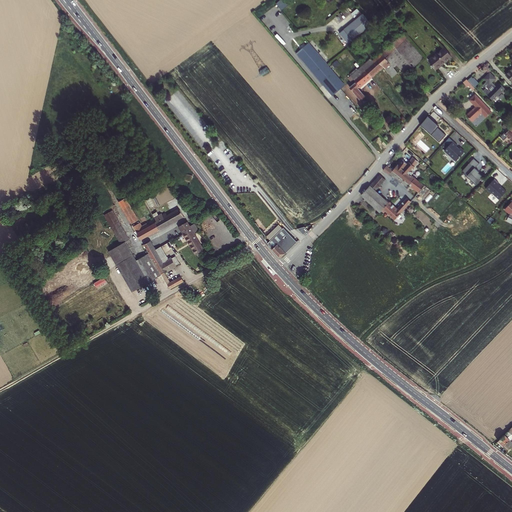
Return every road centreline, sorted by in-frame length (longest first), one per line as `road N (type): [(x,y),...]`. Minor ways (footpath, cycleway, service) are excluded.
road 1 (secondary): [(278,269),(68,0)]
road 2 (residential): [(278,269),(434,98),(511,35)]
road 3 (secondary): [(511,470),(354,344),(278,269)]
road 4 (track): [(256,243),(0,391)]
road 5 (track): [(354,344),(419,289),(468,269),(511,237)]
